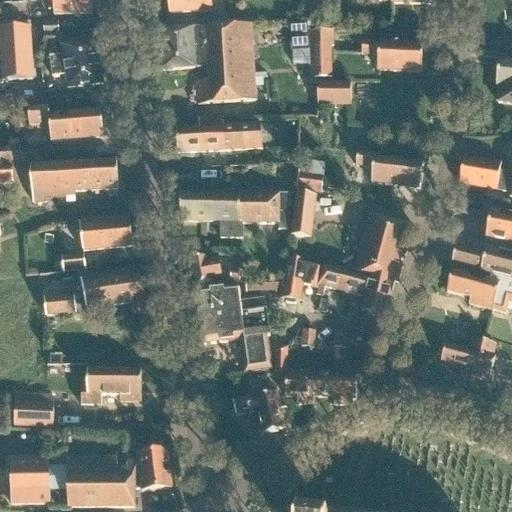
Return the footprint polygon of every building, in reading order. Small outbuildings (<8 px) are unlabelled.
[(53,17),(92,16),(91,0),(48,0),(48,11),(53,10),(53,17)] [(167,0),(169,16),(212,12),(210,0),(167,0)] [(307,22),(306,13),(289,14),(290,23),(307,22)] [(44,35),(59,34),(58,23),(43,25),(44,35)] [(307,24),(289,24),(290,54),(292,54),(293,68),(310,67),(309,54),(308,54),(307,24)] [(257,104),(252,26),(195,30),(197,62),(195,62),(193,30),(159,33),(161,73),(213,70),(213,83),(197,84),(199,107),(257,104)] [(29,29),(0,30),(0,51),(2,83),(32,81),(29,29)] [(331,50),(334,50),(334,33),(309,34),(309,54),(310,67),(311,86),(317,85),(317,82),(332,81),(331,50)] [(59,34),(44,35),(45,54),(56,53),(56,46),(63,46),(62,35),(59,35),(59,34)] [(421,75),(423,46),(362,43),(361,57),(377,57),(377,73),(421,75)] [(69,92),(103,86),(97,44),(63,49),(65,63),(54,64),(56,76),(67,75),(69,92)] [(511,65),(499,64),(496,88),(500,88),(498,105),(511,106),(511,65)] [(317,109),(351,109),(351,85),(318,85),(317,109)] [(0,111),(10,111),(9,99),(0,99),(0,111)] [(48,110),(37,111),(29,112),(30,128),(50,127),(52,145),(104,140),(101,112),(49,117),(48,110)] [(200,130),(202,154),(226,153),(225,128),(224,120),(199,122),(200,130)] [(225,128),(226,153),(263,150),(261,125),(225,128)] [(178,156),(202,154),(200,130),(176,131),(178,156)] [(0,162),(0,164),(23,163),(23,159),(22,149),(0,149),(0,162)] [(53,153),(23,155),(24,164),(37,163),(37,165),(54,164),(53,153)] [(420,191),(423,165),(375,159),(376,156),(358,154),(356,168),(373,170),(372,185),(420,191)] [(511,195),(511,192),(511,177),(500,175),(502,165),(464,160),(459,186),(511,195)] [(75,195),(119,192),(117,162),(30,169),(33,208),(49,206),(49,202),(75,200),(75,195)] [(296,193),(321,196),(325,167),(299,163),(296,193)] [(0,167),(0,185),(13,185),(12,167),(0,167)] [(290,233),(293,197),(217,195),(217,188),(178,187),(182,225),(221,226),(220,241),(242,241),(242,226),(279,227),(279,232),(290,233)] [(292,235),(291,238),(312,241),(317,198),(296,196),(292,235)] [(511,218),(491,214),(486,240),(511,245),(511,218)] [(405,257),(414,228),(369,216),(354,274),(371,278),(362,313),(385,319),(394,284),(398,285),(402,268),(399,267),(402,256),(405,257)] [(84,254),(133,249),(130,219),(75,225),(76,236),(82,236),(84,254)] [(491,277),(511,282),(511,257),(486,251),(485,256),(456,248),(451,267),(491,277)] [(64,276),(85,273),(83,256),(62,259),(64,276)] [(209,262),(208,258),(189,261),(194,287),(223,281),(219,260),(209,262)] [(324,269),(289,260),(285,283),(282,302),(287,302),(286,306),(296,307),(297,303),(301,304),(303,289),(318,292),(324,269)] [(324,269),(318,292),(319,292),(317,297),(323,299),(325,290),(363,299),(368,279),(324,269)] [(145,302),(139,273),(101,279),(106,309),(132,305),(134,316),(151,313),(149,302),(145,302)] [(492,312),(506,315),(509,302),(511,302),(511,282),(491,277),(489,284),(453,274),(447,295),(470,301),(469,306),(492,312)] [(106,309),(101,279),(76,283),(79,301),(84,299),(87,313),(106,309)] [(246,296),(283,293),(281,280),(245,282),(246,296)] [(75,303),(79,301),(76,283),(65,285),(66,299),(44,301),(46,318),(76,315),(75,303)] [(249,377),(273,373),(268,339),(271,339),(265,301),(246,303),(247,306),(240,307),(237,290),(195,295),(203,348),(244,342),(244,343),(246,343),(247,347),(245,348),(249,377)] [(326,314),(328,303),(321,301),(318,312),(326,314)] [(315,350),(316,334),(303,333),(301,349),(315,350)] [(336,334),(334,350),(335,350),(340,351),(346,351),(348,335),(336,334)] [(441,364),(473,372),(471,379),(489,383),(496,359),(493,358),(496,347),(472,340),(469,352),(446,346),(441,364)] [(276,349),(275,371),(279,371),(279,379),(287,380),(286,398),(298,399),(298,407),(313,407),(314,399),(315,373),(286,372),(287,350),(276,349)] [(315,373),(314,399),(333,400),(333,407),(353,408),(353,403),(353,402),(356,402),(356,387),(357,379),(360,380),(361,366),(342,365),(340,351),(335,350),(334,365),(334,364),(333,374),(315,373)] [(63,367),(63,357),(50,357),(50,367),(63,367)] [(141,404),(141,372),(88,371),(88,397),(82,397),(81,408),(101,408),(101,398),(121,398),(120,404),(141,404)] [(278,395),(253,400),(233,404),(236,418),(256,414),(261,437),(283,433),(284,440),(292,438),(286,411),(281,412),(278,395)] [(54,397),(16,396),(15,430),(52,432),(54,397)] [(67,471),(50,472),(51,489),(55,489),(60,489),(68,488),(69,511),(135,510),(135,492),(142,491),(142,494),(172,491),(167,453),(138,456),(138,464),(128,464),(128,473),(117,473),(117,460),(66,460),(67,471)] [(50,461),(11,461),(11,507),(20,507),(51,507),(51,489),(50,472),(50,461)]
